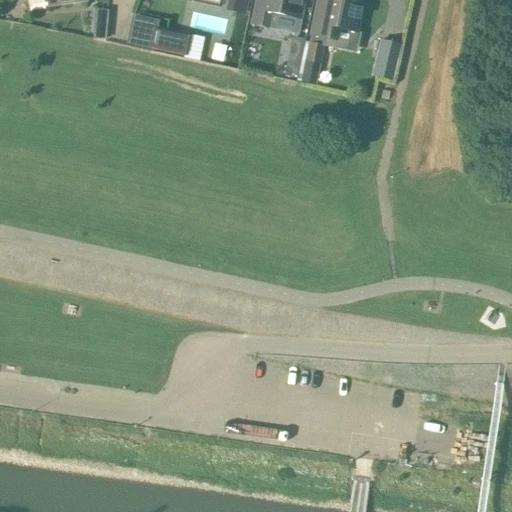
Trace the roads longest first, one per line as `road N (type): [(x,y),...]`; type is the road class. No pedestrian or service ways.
road 1 (residential): [(511,352),(207,345),(192,360),(184,403),(169,414),(0,391)]
road 2 (residential): [(0,231),(314,300),(432,283),(511,301)]
